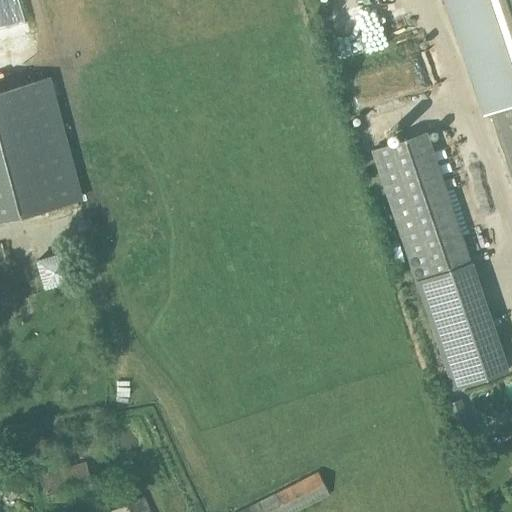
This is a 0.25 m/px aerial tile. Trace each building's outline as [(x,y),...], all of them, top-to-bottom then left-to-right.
[(511,0),(447,0),(486,113),(490,112),(511,177),(511,0)] [(0,90),(0,220),(46,209),(14,87),(0,90)] [(453,390),(506,372),(425,132),(371,150),(453,390)] [(48,503),(94,490),(85,461),(39,474),(48,503)] [(238,511),(286,511),(328,491),(318,472),(238,511)] [(110,511),(148,511),(142,497),(110,511)]
